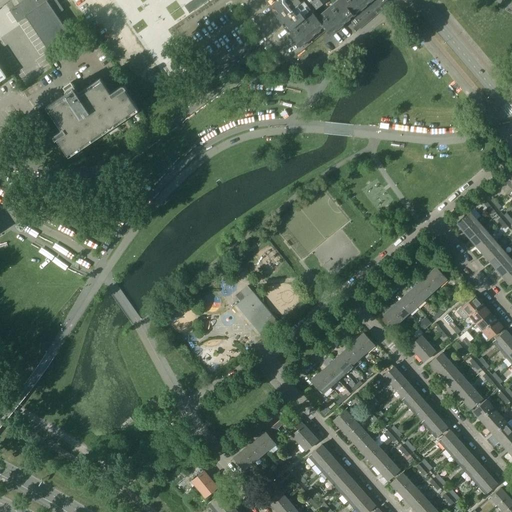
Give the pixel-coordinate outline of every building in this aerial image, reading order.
[(56,0),(28,0),(29,0),(21,6),(16,9),(15,7),(9,10),(17,23),(22,20),(26,17),(49,52),(71,37),(57,15),(63,10),(56,0)] [(356,31),(389,3),(386,0),(265,0),(266,0),(269,4),(269,5),(273,10),(273,11),(276,15),(276,16),(280,21),(280,22),(283,26),(283,27),(288,32),(289,31),(291,33),(289,34),(300,47),(320,30),(319,29),(322,26),(329,35),(349,19),(355,25),(352,27),(356,31)] [(251,49),(243,55),(247,61),(255,55),(251,49)] [(220,79),(247,61),(243,55),(242,54),(215,72),(220,79)] [(75,88),(66,94),(48,106),(64,129),(54,136),(53,137),(54,138),(56,141),(57,140),(67,154),(137,107),(125,90),(127,88),(125,86),(124,85),(123,85),(111,93),(102,81),(79,96),(75,88)] [(456,223),(463,231),(476,219),(470,212),(468,213),(467,213),(456,223)] [(476,219),(463,231),(470,238),(483,227),(476,219)] [(483,227),(470,238),(476,246),(489,235),(483,227)] [(489,235),(476,246),(483,254),(496,242),(489,235)] [(496,242),(483,254),(489,261),(503,250),(496,242)] [(503,250),(489,261),(496,269),(509,257),(503,250)] [(511,260),(509,257),(496,269),(502,276),(511,267),(511,260)] [(436,267),(428,274),(438,286),(446,278),(436,267)] [(511,267),(502,276),(509,284),(511,281),(511,267)] [(428,274),(420,281),(431,292),(438,286),(428,274)] [(420,281),(413,288),(423,299),(431,292),(420,281)] [(267,332),(278,323),(247,286),(240,291),(245,297),(240,301),(241,301),(236,305),(252,324),(256,320),(259,323),(254,327),(259,333),(264,328),(267,332)] [(413,288),(406,295),(416,306),(423,299),(413,288)] [(406,295),(398,301),(408,313),(416,306),(406,295)] [(462,307),(469,316),(482,304),(475,296),(462,307)] [(398,301),(391,308),(401,319),(408,313),(398,301)] [(489,311),(482,304),(469,316),(475,323),(489,311)] [(393,326),(401,319),(391,308),(383,315),(393,326)] [(496,319),(489,311),(475,323),(482,331),(496,319)] [(496,319),(482,331),(489,339),(503,327),(496,319)] [(492,342),(499,350),(511,338),(505,330),(492,342)] [(364,333),(356,340),(366,351),(374,344),(364,333)] [(410,346),(417,354),(428,344),(421,336),(410,346)] [(511,338),(499,350),(505,357),(511,351),(511,338)] [(356,340),(349,347),(359,358),(366,351),(356,340)] [(428,344),(417,354),(424,361),(435,352),(428,344)] [(349,347),(341,354),(351,365),(359,358),(349,347)] [(430,363),(437,371),(448,361),(441,353),(430,363)] [(341,354),(334,360),(346,373),(353,367),(351,365),(341,354)] [(334,360),(326,367),(338,380),(346,373),(334,360)] [(448,361),(437,371),(444,378),(455,368),(448,361)] [(384,375),(391,383),(400,374),(393,366),(384,375)] [(326,367),(319,374),(330,387),(338,380),(326,367)] [(455,368),(444,378),(450,386),(461,376),(455,368)] [(321,392),(323,394),(330,387),(319,374),(311,381),(321,392)] [(407,382),(400,374),(391,383),(397,390),(407,382)] [(461,376),(450,386),(457,393),(468,383),(461,376)] [(413,389),(407,382),(397,390),(404,398),(413,389)] [(468,383),(457,393),(464,401),(475,391),(468,383)] [(413,389),(404,398),(402,400),(409,407),(420,397),(413,389)] [(475,391),(464,401),(470,409),(482,399),(475,391)] [(363,395),(369,402),(372,399),(366,392),(363,395)] [(420,397),(409,407),(415,415),(417,413),(427,404),(420,397)] [(372,399),(369,402),(371,404),(370,405),(373,408),(377,404),(372,399)] [(472,411),(479,419),(493,407),(486,399),(472,411)] [(427,404),(417,413),(423,420),(433,412),(427,404)] [(323,411),(321,409),(320,411),(324,415),(330,410),(327,407),(323,411)] [(493,407),(479,419),(486,427),(500,415),(493,407)] [(333,420),(341,428),(352,418),(345,410),(333,420)] [(433,412),(423,420),(422,422),(428,430),(440,419),(433,412)] [(500,415),(486,427),(493,434),(506,422),(500,415)] [(285,427),(299,443),(311,433),(303,424),(302,425),(296,418),(285,427)] [(352,418),(341,428),(347,435),(358,425),(352,418)] [(440,419),(428,430),(435,437),(437,436),(447,427),(440,419)] [(511,428),(506,422),(493,434),(500,442),(511,431),(511,428)] [(358,425),(347,435),(354,443),(365,432),(358,425)] [(277,428),(271,433),(275,438),(281,433),(277,428)] [(438,441),(445,448),(456,438),(449,430),(440,439),(438,441)] [(511,431),(500,442),(506,450),(511,444),(511,431)] [(265,432),(257,438),(267,450),(275,443),(265,432)] [(365,432),(354,443),(361,450),(372,440),(365,432)] [(317,440),(311,433),(299,443),(306,450),(317,440)] [(257,438),(249,445),(259,456),(267,450),(257,438)] [(456,438),(445,448),(451,456),(463,446),(456,438)] [(372,440),(361,450),(368,458),(379,447),(372,440)] [(249,445),(242,451),(251,463),(259,456),(249,445)] [(308,456),(315,464),(328,453),(321,445),(310,455),(308,456)] [(463,446),(451,456),(458,464),(470,453),(463,446)] [(379,447),(368,458),(374,465),(385,455),(379,447)] [(242,451),(234,458),(243,469),(251,463),(242,451)] [(328,453),(315,464),(322,472),(335,460),(328,453)] [(470,453),(458,464),(465,471),(476,461),(470,453)] [(385,455),(374,465),(381,472),(392,462),(385,455)] [(335,460),(322,472),(328,479),(342,468),(335,460)] [(476,461),(465,471),(471,479),(483,468),(476,461)] [(392,462),(381,472),(388,480),(399,470),(392,462)] [(342,468),(328,479),(335,487),(348,476),(342,468)] [(483,468),(471,479),(478,486),(489,476),(483,468)] [(192,480),(199,489),(210,479),(204,471),(192,480)] [(391,483),(398,491),(409,481),(402,473),(391,483)] [(348,476),(335,487),(342,494),(355,483),(348,476)] [(489,476),(478,486),(485,494),(486,492),(487,492),(496,484),(489,476)] [(217,487),(210,479),(199,489),(205,497),(217,487)] [(409,481),(398,491),(405,498),(416,488),(409,481)] [(262,493),(269,501),(281,492),(274,483),(262,493)] [(355,483),(342,494),(348,502),(362,490),(355,483)] [(191,488),(185,493),(188,497),(194,492),(191,488)] [(416,488),(405,498),(412,506),(423,496),(416,488)] [(490,497),(497,505),(507,496),(500,488),(490,497)] [(362,490),(348,502),(355,509),(368,498),(362,490)] [(208,504),(214,511),(228,501),(221,492),(209,502),(208,504)] [(281,492),(269,501),(275,509),(287,499),(281,492)] [(423,496),(412,506),(417,511),(419,511),(429,503),(423,496)] [(511,501),(507,496),(497,505),(503,511),(511,504),(511,501)] [(368,498),(355,509),(357,511),(367,511),(375,506),(368,498)] [(287,499),(275,509),(277,511),(287,511),(293,507),(287,499)] [(230,511),(234,509),(228,501),(214,511),(230,511)] [(429,503),(419,511),(434,511),(436,511),(429,503)]
